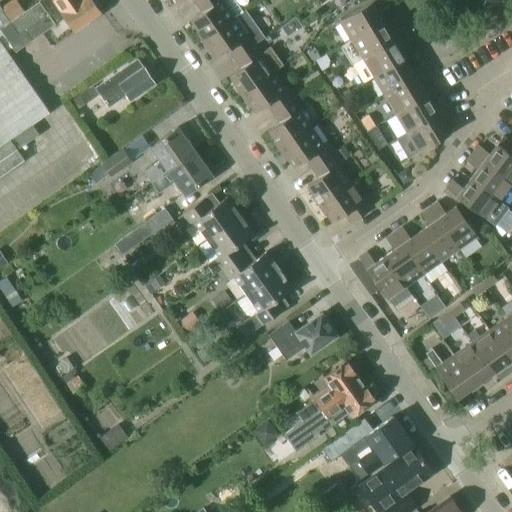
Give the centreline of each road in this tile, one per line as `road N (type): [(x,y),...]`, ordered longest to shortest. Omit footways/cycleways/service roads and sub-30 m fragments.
road 1 (residential): [(319,265),(133,0)]
road 2 (residential): [(319,265),(430,184),(474,125),(478,91),(511,68)]
road 3 (residential): [(448,450),(319,265)]
